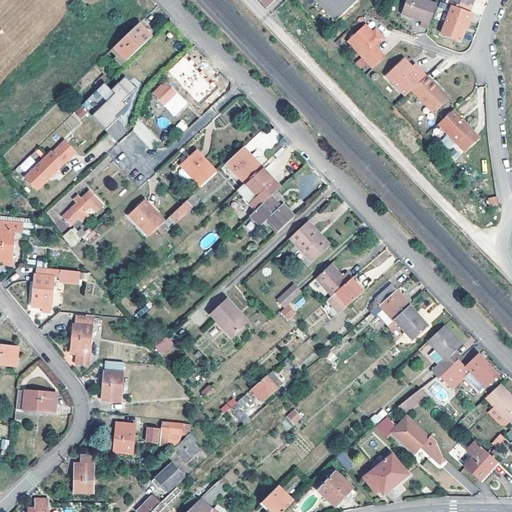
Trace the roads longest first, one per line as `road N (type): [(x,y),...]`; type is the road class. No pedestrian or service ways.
road 1 (residential): [(511,360),(168,0)]
road 2 (residential): [(30,479),(78,431),(80,393),(0,295)]
road 3 (residential): [(511,272),(503,259),(508,210),(484,58)]
road 4 (unknown): [(227,287),(341,181)]
